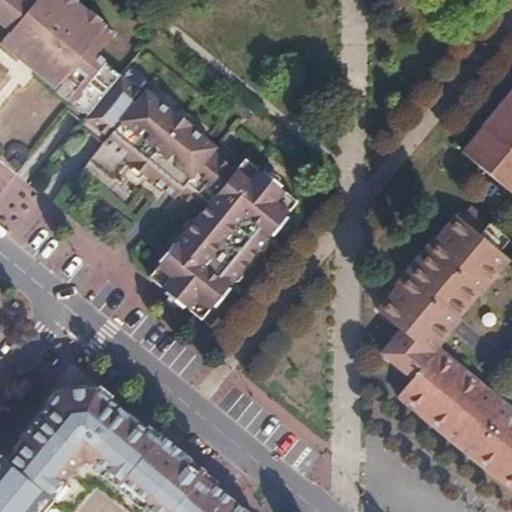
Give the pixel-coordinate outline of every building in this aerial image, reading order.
[(0,0),(0,21),(1,23),(19,0),(0,0)] [(11,31),(1,43),(75,105),(87,115),(119,76),(96,57),(114,34),(72,0),(36,0),(36,1),(34,0),(19,0),(1,23),(11,31)] [(87,115),(85,118),(108,137),(105,141),(129,161),(127,163),(149,181),(151,179),(175,199),(179,195),(202,214),(149,279),(202,322),(215,307),(218,310),(233,291),(231,288),(272,238),(275,240),(290,222),(287,219),(299,205),(246,161),(237,172),(214,153),(217,149),(192,129),(193,127),(172,109),(170,111),(145,91),(142,95),(119,76),(87,115)] [(479,134),(459,158),(511,201),(511,90),(478,132),(479,134)] [(75,105),(68,113),(80,124),(81,122),(85,118),(87,115),(75,105)] [(85,118),(81,122),(105,141),(108,137),(85,118)] [(380,354),(411,380),(436,350),(511,257),(511,243),(504,237),(511,227),(511,223),(475,193),(377,311),(400,331),(380,354)] [(411,380),(396,398),(511,493),(511,412),(436,350),(411,380)] [(27,441),(9,463),(27,478),(56,502),(89,462),(144,507),(186,456),(159,435),(158,437),(99,390),(89,391),(60,394),(23,438),(27,441)] [(186,456),(144,507),(150,511),(248,511),(215,485),(216,480),(186,456)] [(0,511),(47,511),(56,502),(27,478),(9,463),(2,457),(0,459),(0,511)]
